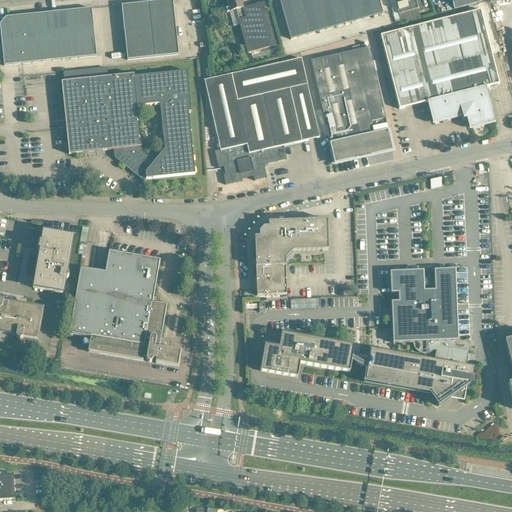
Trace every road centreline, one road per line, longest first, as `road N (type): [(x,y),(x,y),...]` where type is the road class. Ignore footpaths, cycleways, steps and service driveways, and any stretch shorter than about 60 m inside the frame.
road 1 (primary): [(511,488),(219,440)]
road 2 (unclassified): [(223,209),(511,146)]
road 3 (primary): [(208,474),(443,511)]
road 4 (unclassified): [(219,440),(228,371),(223,209)]
road 5 (unclassified): [(204,212),(208,371),(199,437)]
road 6 (primary): [(0,437),(208,474)]
road 7 (unclassified): [(0,202),(204,212)]
road 8 (primary): [(199,437),(0,406)]
